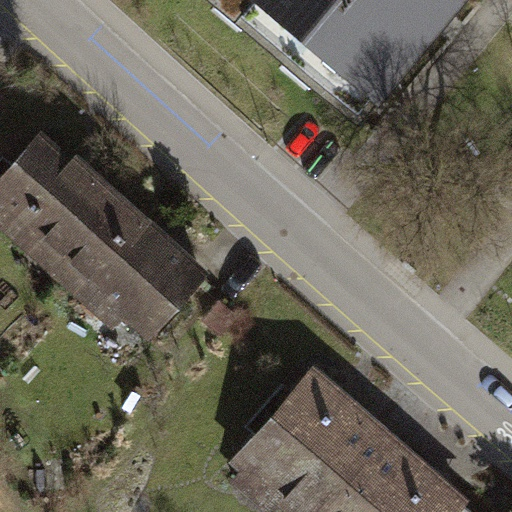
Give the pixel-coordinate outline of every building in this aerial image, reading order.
[(219,0),(362,115),(454,0),(219,0)] [(0,228),(57,281),(131,202),(84,159),(78,166),(50,141),(0,194),(0,228)] [(156,350),(218,282),(131,202),(57,281),(125,344),(136,332),(156,350)] [(293,511),(323,511),(389,438),(316,374),(237,463),(293,511)] [(455,511),(464,502),(389,438),(323,511),(455,511)]
